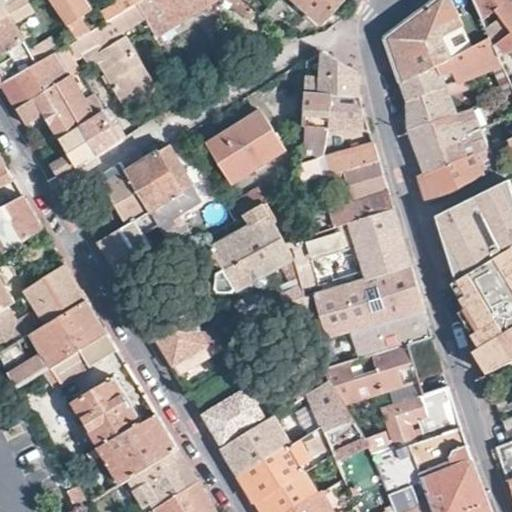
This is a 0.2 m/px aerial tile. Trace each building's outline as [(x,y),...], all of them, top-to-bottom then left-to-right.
[(0,0),(0,18),(9,13),(13,20),(32,7),(27,0),(0,0)] [(49,0),(75,38),(89,30),(82,17),(85,16),(76,0),(49,0)] [(133,3),(138,0),(119,0),(99,13),(104,21),(133,3)] [(138,0),(133,3),(143,19),(153,34),(211,0),(138,0)] [(224,0),(242,14),(249,6),(241,0),(224,0)] [(296,0),(319,20),(339,0),(296,0)] [(400,82),(489,37),(473,0),(454,10),(449,0),(435,0),(386,37),(385,40),(392,59),(400,82)] [(511,0),(472,0),(473,0),(489,37),(497,57),(511,50),(511,0)] [(98,64),(125,107),(156,88),(121,33),(138,22),(143,19),(133,3),(104,21),(89,30),(75,38),(64,44),(70,53),(80,47),(90,69),(98,64)] [(249,19),(257,11),(249,6),(242,14),(249,19)] [(37,61),(27,44),(23,37),(16,26),(13,20),(9,13),(0,18),(0,81),(1,83),(37,61)] [(23,22),(16,26),(23,37),(28,33),(23,22)] [(477,85),(473,77),(501,67),(497,57),(489,37),(400,82),(403,91),(407,100),(408,114),(409,128),(447,115),(457,112),(450,95),(477,85)] [(55,50),(63,63),(72,58),(70,53),(64,44),(55,50)] [(63,63),(55,50),(37,61),(1,83),(8,94),(17,110),(71,77),(63,63)] [(359,73),(321,53),(318,76),(304,76),(303,92),(359,94),(359,83),(359,73)] [(80,126),(95,116),(71,77),(17,110),(26,124),(44,113),(56,132),(37,144),(42,150),(80,126)] [(359,94),(303,92),(301,125),(313,125),(368,128),(363,109),(359,94)] [(109,146),(121,139),(104,111),(95,116),(80,126),(97,153),(109,146)] [(282,149),(259,111),(208,143),(231,181),(282,149)] [(447,115),(409,128),(416,151),(423,173),(466,156),(459,137),(455,138),(447,115)] [(313,125),(301,125),(298,183),(323,175),(377,158),(374,149),(372,143),(311,161),(313,125)] [(76,166),(97,153),(80,126),(42,150),(44,155),(63,145),(76,166)] [(200,199),(168,143),(149,155),(125,170),(149,210),(156,223),(162,233),(169,244),(176,256),(198,242),(194,235),(185,241),(184,241),(183,241),(183,240),(171,221),(171,220),(172,219),(172,218),(199,201),(200,201),(200,200),(200,199)] [(63,145),(44,155),(52,167),(58,177),(76,166),(63,145)] [(482,162),(477,152),(466,156),(423,173),(420,174),(423,187),(428,202),(496,168),(491,159),(482,162)] [(377,158),(323,175),(326,185),(341,181),(347,202),(325,209),(330,226),(392,206),(383,177),(377,158)] [(0,183),(11,178),(3,165),(0,166),(0,183)] [(149,210),(125,170),(99,186),(109,201),(110,214),(111,215),(91,229),(99,241),(149,210)] [(493,259),(511,248),(511,190),(509,180),(463,202),(436,215),(438,220),(444,242),(445,241),(456,263),(451,265),(453,271),(456,281),(460,279),(493,259)] [(266,183),(226,207),(235,221),(245,214),(275,196),(266,183)] [(32,212),(22,196),(0,207),(0,241),(5,251),(43,228),(32,212)] [(278,206),(275,196),(245,214),(250,223),(211,247),(223,269),(281,244),(267,213),(278,206)] [(85,204),(82,197),(74,202),(78,208),(85,204)] [(400,234),(392,206),(330,226),(303,235),(292,239),(305,296),(314,293),(409,263),(400,234)] [(156,223),(149,210),(99,241),(106,254),(112,263),(143,244),(137,235),(156,223)] [(300,228),(289,231),(292,239),(303,235),(300,228)] [(281,244),(223,269),(218,272),(219,289),(237,291),(253,282),(256,286),(266,285),(267,280),(285,270),(290,278),(288,281),(281,284),(284,292),(280,294),(291,316),(295,316),(299,323),(311,317),(305,296),(292,239),(281,244)] [(447,251),(451,265),(456,263),(445,241),(444,242),(447,251)] [(125,286),(176,256),(169,244),(149,255),(143,244),(112,263),(119,276),(125,286)] [(511,248),(493,259),(460,279),(468,293),(461,298),(464,309),(470,321),(476,331),(471,333),(491,371),(511,361),(511,248)] [(325,335),(421,306),(414,282),(409,263),(314,293),(325,335)] [(78,286),(64,264),(24,289),(26,293),(34,309),(45,326),(86,300),(78,286)] [(0,309),(13,301),(0,279),(0,309)] [(314,293),(305,296),(311,317),(316,338),(325,335),(314,293)] [(97,317),(86,300),(45,326),(32,335),(43,354),(9,375),(15,388),(107,334),(97,317)] [(408,343),(430,336),(421,306),(325,335),(316,338),(324,369),(328,382),(349,417),(373,456),(408,443),(459,426),(447,386),(422,393),(408,343)] [(45,326),(34,309),(21,318),(32,335),(45,326)] [(188,312),(174,321),(153,333),(169,357),(179,374),(223,348),(212,327),(200,333),(188,312)] [(149,325),(153,333),(174,321),(170,313),(149,325)] [(0,355),(13,346),(0,322),(0,355)] [(15,388),(16,391),(23,403),(61,380),(62,381),(116,348),(107,334),(15,388)] [(484,374),(488,385),(511,374),(511,361),(491,371),(484,374)] [(308,394),(328,382),(324,369),(291,389),(298,401),(308,394)] [(99,446),(141,422),(113,376),(73,401),(99,446)] [(324,429),(349,417),(328,382),(308,394),(323,427),(324,429)] [(206,409),(201,411),(213,430),(223,448),(267,420),(248,387),(208,412),(206,409)] [(303,431),(316,426),(308,407),(295,413),(303,431)] [(99,446),(89,453),(93,460),(100,456),(117,486),(129,479),(178,450),(167,432),(156,413),(141,422),(99,446)] [(290,444),(274,416),(267,420),(223,448),(230,459),(239,475),(290,444)] [(395,511),(373,456),(349,417),(324,429),(334,456),(342,477),(354,508),(355,511),(395,511)] [(491,511),(477,472),(459,426),(408,443),(436,511),(491,511)] [(334,456),(324,429),(323,427),(291,445),(290,444),(239,475),(247,488),(255,501),(305,472),(334,456)] [(511,439),(507,442),(490,449),(493,460),(499,458),(511,491),(511,439)] [(436,511),(408,443),(373,456),(395,511),(436,511)] [(186,463),(178,450),(129,479),(146,509),(148,508),(150,511),(198,483),(186,463)] [(287,511),(317,493),(305,472),(255,501),(261,511),(287,511)] [(333,511),(346,511),(354,508),(342,477),(322,490),(333,511)] [(150,511),(148,511),(215,511),(210,503),(198,483),(150,511)] [(76,486),(66,491),(76,510),(85,504),(76,486)] [(333,511),(322,490),(317,493),(287,511),(333,511)]
